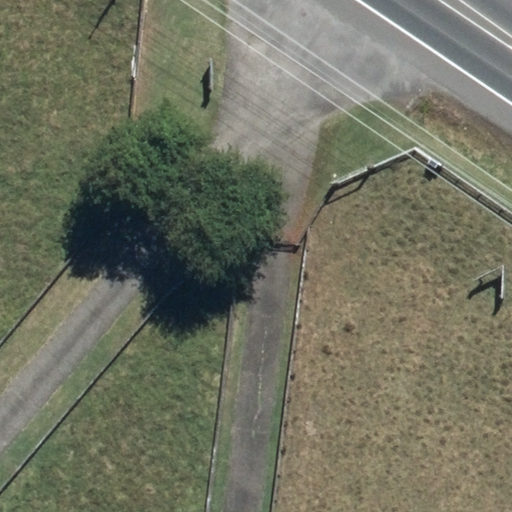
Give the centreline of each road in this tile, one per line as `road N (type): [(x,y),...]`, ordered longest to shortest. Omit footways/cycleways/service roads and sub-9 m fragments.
road 1 (unknown): [(235,511),(251,285),(337,0)]
road 2 (unknown): [(303,0),(0,421)]
